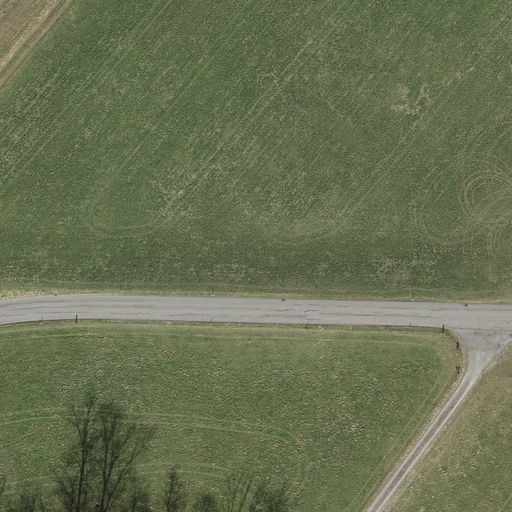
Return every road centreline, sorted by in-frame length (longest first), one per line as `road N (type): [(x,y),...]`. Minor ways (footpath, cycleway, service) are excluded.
road 1 (tertiary): [(511,317),(89,306),(0,311)]
road 2 (track): [(373,511),(511,324)]
